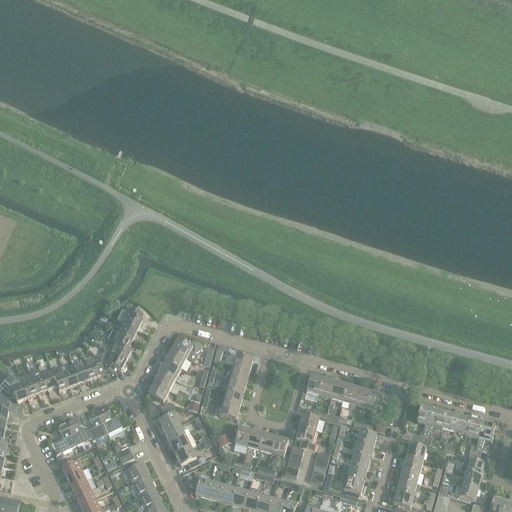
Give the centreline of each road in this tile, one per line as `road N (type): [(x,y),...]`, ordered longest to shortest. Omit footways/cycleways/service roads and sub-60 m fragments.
road 1 (unclassified): [(511,365),(328,310),(135,202)]
road 2 (residential): [(53,511),(56,496),(28,424),(126,386)]
road 3 (unclassified): [(0,321),(46,312),(73,295),(135,202)]
road 4 (unclassified): [(268,349),(170,321),(137,382),(126,386)]
road 5 (residential): [(268,349),(251,418),(288,427),(307,359)]
road 6 (unclassified): [(188,511),(126,386)]
road 7 (unclassified): [(370,511),(406,386)]
